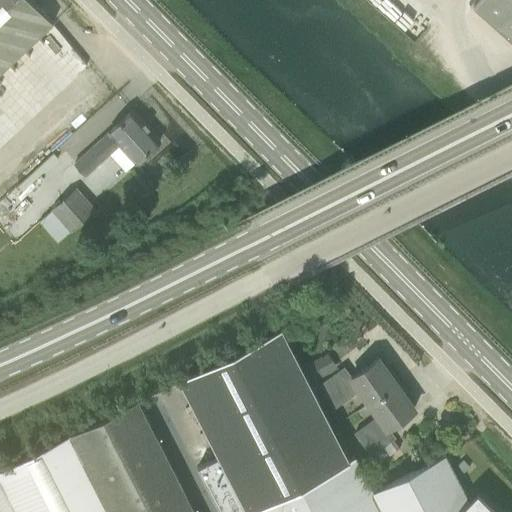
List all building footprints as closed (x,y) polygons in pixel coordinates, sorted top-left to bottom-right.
[(0,0),(0,72),(52,22),(50,20),(49,21),(28,0),(0,0)] [(511,0),(477,0),(472,6),(511,41),(511,0)] [(117,124),(74,164),(85,176),(109,154),(124,171),(134,162),(135,162),(159,140),(132,110),(117,124)] [(57,242),(70,230),(70,231),(94,209),(75,188),(51,209),(52,210),(39,221),(57,242)] [(280,327),(178,378),(188,397),(195,411),(218,456),(198,467),(220,511),(243,511),(246,511),(494,511),(477,494),(468,502),(444,455),(370,493),(351,454),(345,457),(320,408),(309,384),(300,367),(280,327)] [(325,355),(300,367),(309,384),(334,371),(325,355)] [(319,384),(331,401),(335,406),(359,389),(369,402),(395,383),(377,358),(351,376),(344,367),(319,384)] [(378,415),(354,433),(370,454),(376,463),(398,447),(392,439),(385,429),(390,425),(397,420),(414,408),(395,383),(369,402),(378,415)] [(191,511),(144,419),(135,401),(0,468),(0,511),(191,511)]
